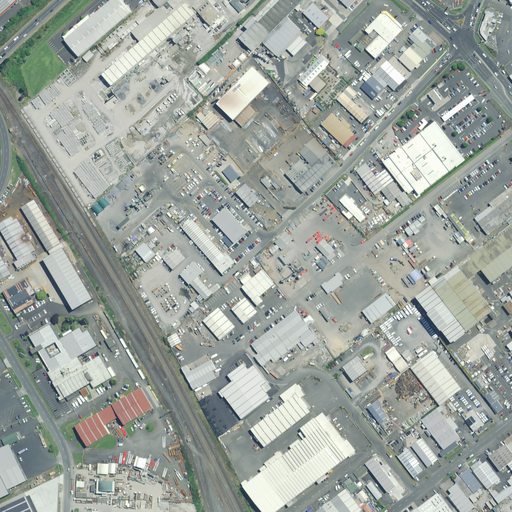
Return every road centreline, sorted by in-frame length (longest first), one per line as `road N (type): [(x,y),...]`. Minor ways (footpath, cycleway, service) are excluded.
road 1 (residential): [(458,45),(223,280)]
road 2 (tertiary): [(0,338),(65,450),(66,511)]
road 3 (unclassified): [(511,419),(390,511)]
